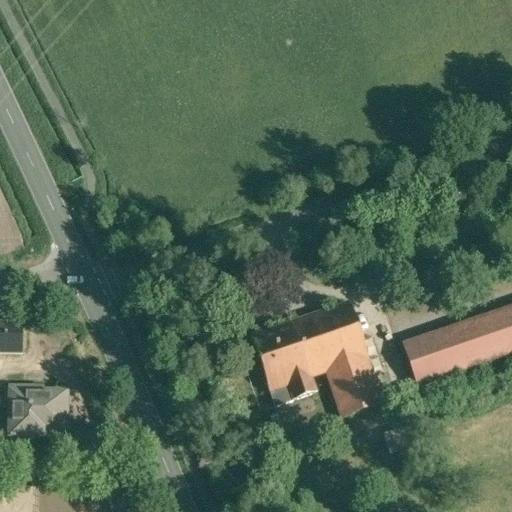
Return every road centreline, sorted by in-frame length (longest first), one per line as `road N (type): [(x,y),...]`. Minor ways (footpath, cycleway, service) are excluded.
road 1 (unclassified): [(511,147),(90,294)]
road 2 (tertiary): [(90,294),(183,511)]
road 3 (tertiary): [(0,102),(78,266)]
road 4 (unknown): [(271,229),(311,346)]
